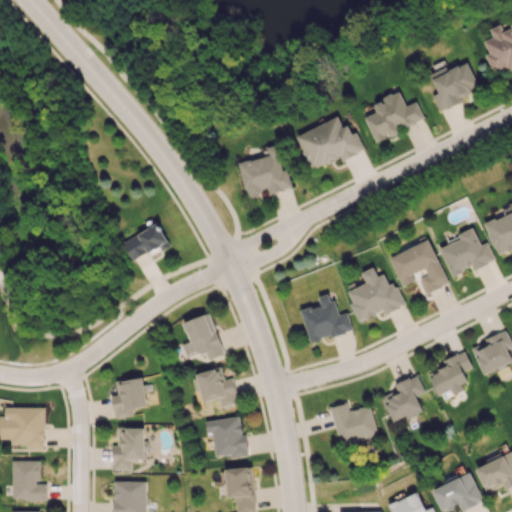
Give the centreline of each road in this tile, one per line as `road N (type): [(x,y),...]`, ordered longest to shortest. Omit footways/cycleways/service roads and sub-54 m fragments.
road 1 (residential): [(16,0),(148,137),(195,203),(281,389),(299,511)]
road 2 (residential): [(511,119),(229,267)]
road 3 (residential): [(229,267),(73,373),(41,381),(0,377)]
road 4 (residential): [(281,389),(381,360),(511,295)]
road 5 (residential): [(73,373),(78,511)]
